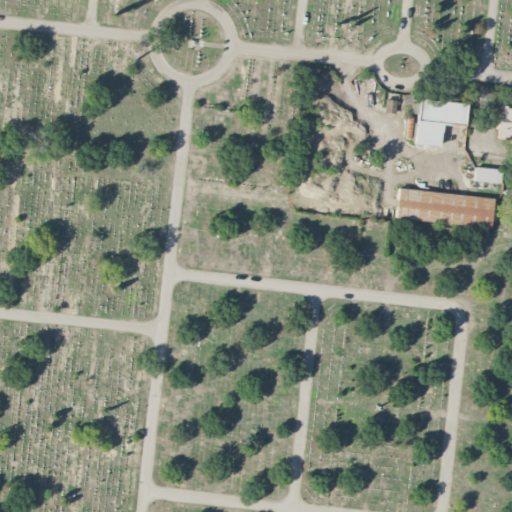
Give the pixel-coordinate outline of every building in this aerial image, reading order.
[(394,114),(395,100),(384,99),(383,113),(394,114)] [(413,144),(439,146),(441,123),(463,125),(465,103),(418,99),(413,144)] [(511,106),(498,106),(497,137),(511,138),(511,106)] [(500,169),(473,167),(472,181),(499,184),(500,169)] [(394,219),(489,228),(492,198),(397,188),(394,219)]
